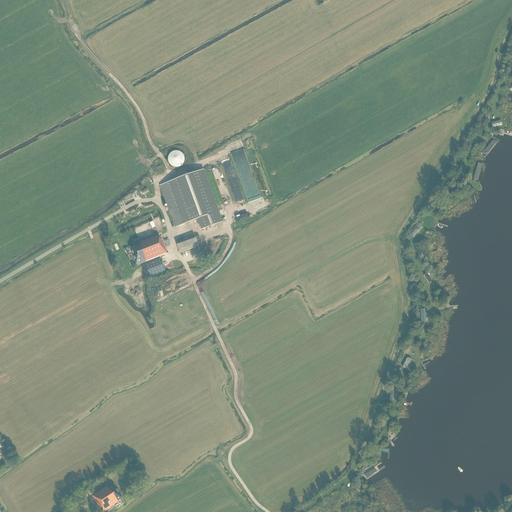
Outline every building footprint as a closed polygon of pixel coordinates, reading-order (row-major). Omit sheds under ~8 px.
[(497,143),(493,140),(482,153),(486,156),(497,143)] [(247,203),(261,198),(244,149),(231,154),(236,170),(247,203)] [(182,165),(182,164),(183,163),(183,161),(183,160),(183,159),(183,158),(182,157),(181,156),(180,155),(179,154),(178,153),(177,153),(176,153),(175,153),(173,153),(172,154),(171,154),(170,155),(169,156),(169,157),(168,159),(168,160),(168,161),(168,162),(169,164),(169,165),(170,166),(171,166),(172,167),(173,168),(175,168),(176,168),(177,168),(178,167),(179,167),(180,167),(181,166),(182,165)] [(483,165),(477,163),(473,179),(478,180),(483,165)] [(198,219),(202,229),(221,223),(203,171),(160,186),(175,228),(198,219)] [(410,239),(418,230),(415,227),(407,237),(410,239)] [(161,240),(159,235),(139,243),(140,244),(135,246),(130,248),(137,266),(167,254),(162,240),(161,240)] [(180,253),(198,246),(195,236),(176,243),(180,253)] [(146,278),(165,271),(160,259),(141,266),(146,278)] [(427,274),(424,276),(429,284),(432,282),(427,274)] [(408,358),(403,367),(406,369),(411,360),(408,358)] [(376,472),(374,468),(364,475),(366,479),(376,472)] [(90,496),(94,493),(88,485),(84,488),(90,496)] [(122,498),(114,485),(108,488),(107,486),(92,496),(100,508),(101,508),(103,511),(104,511),(118,503),(117,501),(122,498)]
